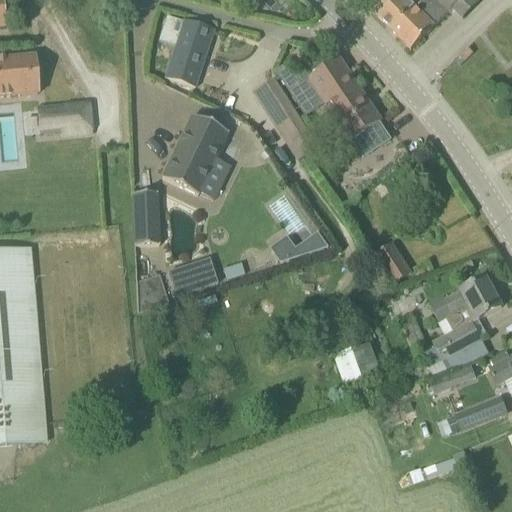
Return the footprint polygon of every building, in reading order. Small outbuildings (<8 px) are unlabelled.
[(410,0),(409,2),(406,0),(390,0),(373,14),(391,32),(423,0),(410,0)] [(423,0),(391,32),(411,52),(435,28),(434,28),(448,14),(452,10),(462,20),(482,0),(481,0),(423,0)] [(183,23),(164,81),(194,91),(213,33),(183,23)] [(0,99),(37,96),(34,58),(0,61),(0,99)] [(309,81),(351,144),(353,142),(358,149),(365,160),(392,141),(380,124),(382,123),(340,60),(309,81)] [(290,65),(277,74),(288,91),(301,82),(290,65)] [(279,84),(262,95),(303,159),(319,148),(279,84)] [(62,133),(60,110),(39,112),(41,135),(62,133)] [(214,162),(227,136),(191,119),(161,182),(196,199),(198,195),(214,203),(230,170),(214,162)] [(156,196),(132,197),(134,249),(158,248),(156,196)] [(296,250),(302,258),(329,250),(319,234),(296,250)] [(392,247),(375,258),(393,286),(410,275),(392,247)] [(0,253),(0,449),(46,446),(30,251),(0,253)] [(191,267),(199,292),(217,286),(208,262),(191,267)] [(138,316),(168,306),(159,277),(136,285),(138,316)] [(482,343),(480,340),(472,324),(477,322),(479,321),(502,309),(486,280),(461,294),(462,294),(446,303),(444,299),(429,307),(440,326),(447,322),(453,334),(433,345),(435,349),(424,355),(431,370),(443,364),(449,361),(452,369),(457,366),(458,367),(465,363),(466,366),(488,355),(486,351),(482,343)] [(424,345),(412,317),(401,322),(413,350),(424,345)] [(371,345),(334,357),(344,388),(381,376),(371,345)] [(511,379),(511,358),(489,370),(497,387),(511,379)] [(451,375),(429,383),(434,398),(457,390),(451,375)] [(454,416),(454,418),(460,431),(461,434),(507,416),(500,398),(454,416)] [(454,418),(440,423),(446,437),(460,431),(454,418)] [(454,458),(459,473),(470,469),(465,454),(454,458)]
